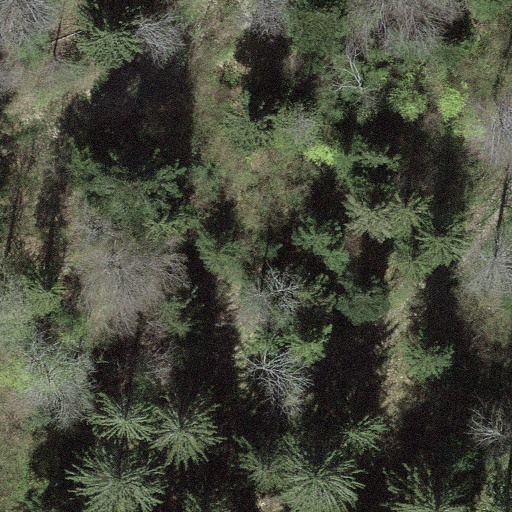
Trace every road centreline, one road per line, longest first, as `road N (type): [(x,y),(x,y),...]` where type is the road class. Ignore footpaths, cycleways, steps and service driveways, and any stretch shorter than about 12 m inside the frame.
road 1 (track): [(511,188),(394,326),(196,459),(153,511)]
road 2 (track): [(213,0),(111,78),(0,123)]
